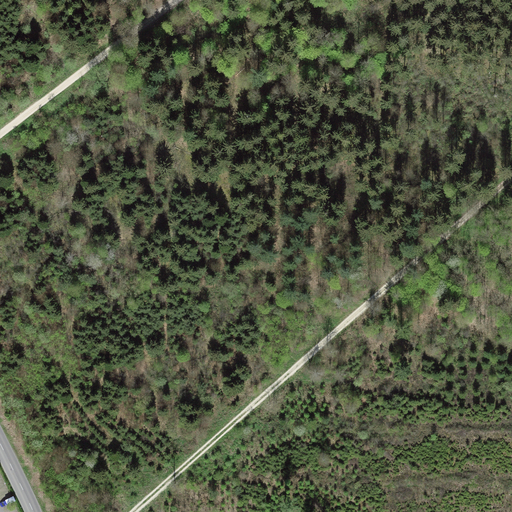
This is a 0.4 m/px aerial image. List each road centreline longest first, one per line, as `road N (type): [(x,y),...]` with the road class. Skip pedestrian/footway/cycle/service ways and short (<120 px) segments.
road 1 (track): [(134,511),(511,174)]
road 2 (track): [(177,0),(0,133)]
